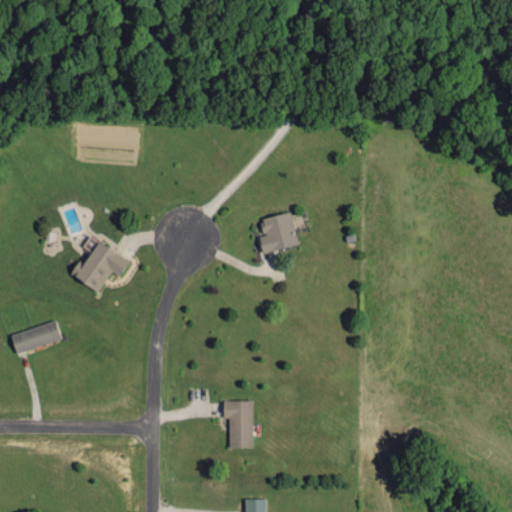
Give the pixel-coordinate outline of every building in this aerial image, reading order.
[(297,243),(289,210),(259,218),(263,234),(257,236),(262,252),(297,243)] [(128,260),(98,239),(84,260),(79,257),(69,272),(97,291),(111,270),(118,275),(128,260)] [(60,338),(55,319),(9,333),(15,352),(60,338)] [(228,417),(227,446),(251,447),(252,400),(222,399),(222,417),(228,417)] [(244,511),(264,511),(264,496),(244,497),(244,511)]
